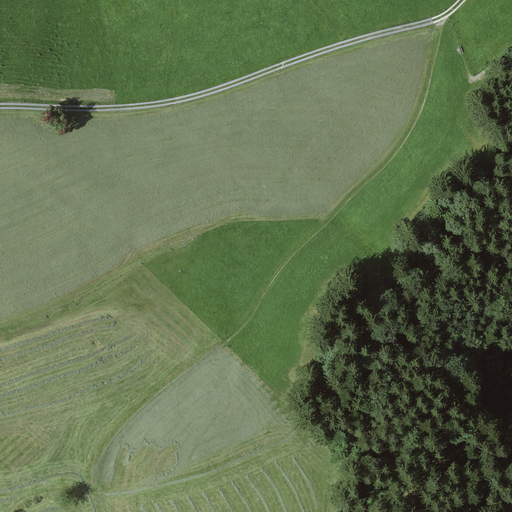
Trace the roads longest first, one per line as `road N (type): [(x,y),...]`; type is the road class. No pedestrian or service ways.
road 1 (track): [(461,0),(436,19),(426,89),(386,162),(281,265),(246,322),(120,433),(102,460),(106,511)]
road 2 (track): [(0,108),(101,111),(178,101),(436,19)]
